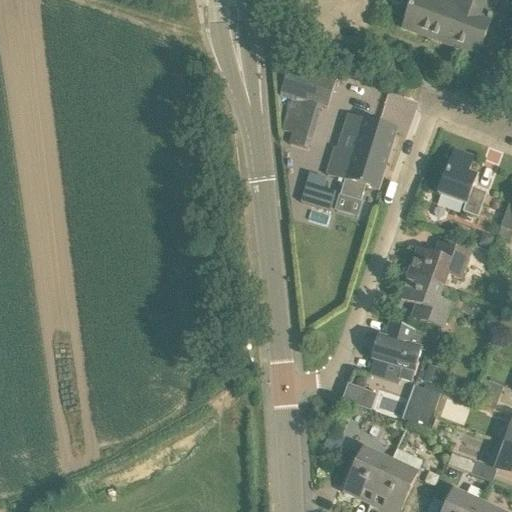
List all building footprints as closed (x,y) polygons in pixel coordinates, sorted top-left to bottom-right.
[(497,0),(414,0),(403,30),(430,39),(432,35),(480,53),(493,18),(491,17),(497,0)] [(338,79),(291,64),(281,96),(293,99),(283,132),(294,136),(291,146),(309,152),(323,110),(328,111),(338,79)] [(347,183),(365,188),(379,192),(398,131),(351,117),(348,116),(343,134),(339,149),(337,148),(328,177),(347,183)] [(478,179),(468,175),(474,159),(456,152),(439,196),(466,206),(463,214),(478,219),(488,195),(474,189),(478,179)] [(310,176),(301,204),(330,213),(336,194),(324,190),(327,182),(310,176)] [(511,206),(510,206),(501,228),(511,232),(511,206)] [(480,246),(491,250),(495,238),(484,234),(480,246)] [(410,277),(443,289),(447,276),(460,281),(469,257),(439,246),(439,247),(445,249),(441,261),(435,258),(419,252),(410,277)] [(413,318),(413,319),(442,329),(450,307),(438,302),(443,289),(410,277),(401,301),(416,306),(423,309),(419,320),(413,318)] [(511,319),(505,317),(501,328),(511,332),(511,319)] [(426,351),(430,338),(417,334),(389,326),(385,339),(379,337),(372,361),(399,369),(395,380),(412,385),(413,382),(422,353),(423,350),(426,351)] [(430,369),(427,376),(422,374),(419,383),(437,389),(442,374),(430,369)] [(480,381),(476,393),(500,402),(504,390),(480,381)] [(350,387),(343,403),(372,414),(378,397),(350,387)] [(441,397),(415,388),(410,403),(422,408),(417,427),(429,431),(434,412),(436,412),(441,397)] [(500,402),(476,393),(471,405),(495,414),(500,402)] [(345,440),(331,434),(325,449),(339,455),(345,440)] [(511,448),(506,447),(496,472),(511,478),(511,448)] [(371,507),(392,464),(365,451),(344,494),(371,507)] [(476,464),(452,456),(448,468),(472,476),(476,464)] [(203,485),(199,511),(236,511),(239,489),(232,488),(235,464),(209,461),(207,485),(203,485)] [(401,511),(418,476),(392,464),(371,507),(382,511),(401,511)] [(425,484),(435,488),(440,479),(441,478),(430,473),(425,484)] [(478,511),(481,505),(454,493),(445,511),(478,511)]
